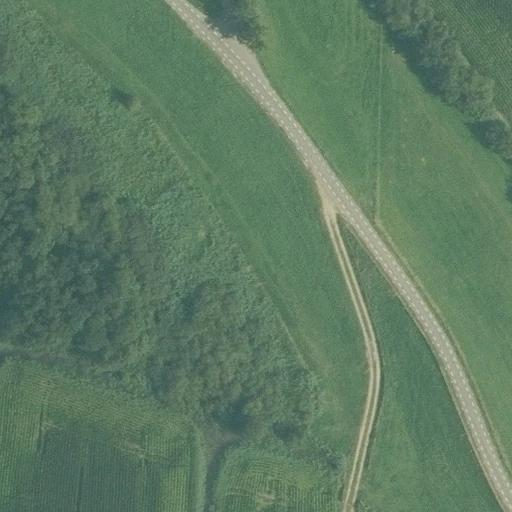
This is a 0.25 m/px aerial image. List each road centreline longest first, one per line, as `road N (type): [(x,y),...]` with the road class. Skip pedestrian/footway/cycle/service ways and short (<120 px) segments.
road 1 (unclassified): [(172,0),(266,87),(436,318),(511,478)]
road 2 (track): [(357,511),(382,365),(332,214),(326,169)]
